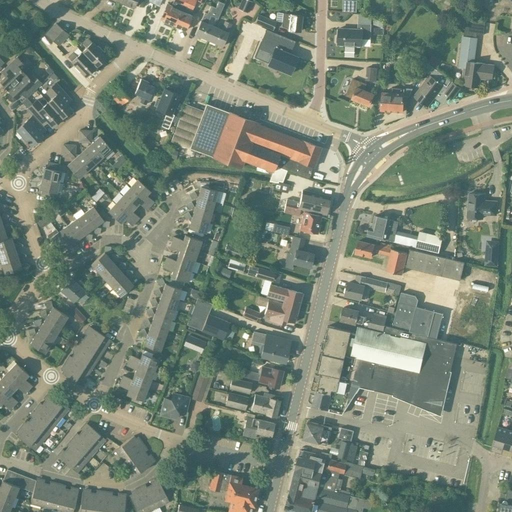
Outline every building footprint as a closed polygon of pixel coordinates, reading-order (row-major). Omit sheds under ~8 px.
[(166,13),(163,20),(164,21),(163,24),(171,27),(172,24),(175,25),(185,0),(174,0),(173,2),(179,4),(177,8),(167,4),(164,12),(166,13)] [(185,0),(175,25),(176,26),(176,27),(178,28),(180,27),(185,30),(189,22),(191,23),(193,19),(191,18),(192,15),(185,12),(187,8),(192,10),(196,1),(203,4),(204,0),(185,0)] [(252,2),(246,0),(242,0),(238,9),(247,13),(252,2)] [(343,0),(343,11),(354,12),(354,0),(343,0)] [(208,40),(214,26),(207,23),(211,15),(204,12),(194,34),(208,40)] [(289,30),(300,31),(302,15),(284,13),(282,27),(289,28),(289,30)] [(259,15),(255,23),(273,31),(277,22),(259,15)] [(485,24),(478,23),(469,18),(463,34),(462,37),(458,67),(466,68),(464,84),(479,86),(480,78),(492,80),(495,65),(475,62),(476,50),(475,50),(477,34),(483,35),(485,24)] [(221,29),(214,26),(208,40),(223,46),(232,24),(225,21),(221,29)] [(353,46),(355,45),(362,46),(362,39),(370,39),(371,24),(358,23),(358,29),(339,28),(338,36),(337,37),(336,42),(338,43),(338,44),(345,45),(346,46),(353,46)] [(53,40),(62,29),(56,24),(46,34),(53,40)] [(68,34),(62,29),(53,40),(59,45),(68,34)] [(46,34),(42,37),(52,49),(56,46),(46,34)] [(255,57),(268,63),(267,64),(290,73),(297,56),(283,50),(286,44),(290,46),(293,40),(280,35),(278,40),(279,41),(277,48),(275,47),(272,54),(258,48),(255,57)] [(82,51),(96,66),(106,57),(92,42),(88,38),(83,42),(87,46),(82,51)] [(96,66),(82,51),(77,56),(73,52),(68,57),(72,61),(86,76),(96,66)] [(429,63),(436,69),(442,61),(433,55),(428,62),(428,63),(429,63)] [(8,90),(25,74),(21,70),(25,66),(16,57),(5,68),(9,73),(0,81),(8,90)] [(461,87),(436,69),(429,63),(424,70),(430,74),(414,96),(428,106),(431,103),(434,100),(433,100),(435,97),(439,101),(442,96),(446,99),(449,95),(453,98),(461,87)] [(53,79),(56,76),(49,66),(45,69),(53,79)] [(377,67),(367,66),(366,80),(375,81),(377,67)] [(25,74),(8,90),(17,98),(26,90),(30,94),(41,83),(37,79),(33,82),(25,74)] [(148,98),(149,99),(154,87),(148,84),(149,82),(141,78),(135,93),(143,96),(140,102),(146,104),(148,98)] [(352,98),(370,105),(374,94),(363,89),(366,84),(359,81),(352,98)] [(52,98),(48,102),(62,118),(71,109),(63,100),(67,96),(56,83),(46,91),(52,98)] [(134,94),(125,84),(111,96),(112,96),(120,105),(119,106),(120,106),(134,94)] [(173,91),(174,88),(167,86),(166,88),(165,88),(160,99),(157,98),(154,105),(157,106),(156,108),(167,112),(161,126),(168,129),(174,114),(171,113),(174,108),(176,103),(179,94),(173,91)] [(380,110),(403,112),(405,88),(393,87),(392,93),(382,92),(380,110)] [(27,108),(34,115),(39,121),(43,117),(52,127),(62,118),(48,102),(43,106),(37,100),(27,108)] [(275,165),(288,170),(309,178),(321,147),(303,140),(302,141),(258,125),(259,123),(206,103),(189,148),(242,167),(244,160),(273,171),(275,165)] [(39,121),(34,115),(28,120),(17,130),(31,145),(42,135),(37,130),(42,125),(39,121)] [(92,131),(86,130),(85,142),(88,143),(91,143),(103,156),(111,149),(100,136),(95,140),(91,140),(92,131)] [(83,150),(95,163),(103,156),(91,143),(88,143),(88,147),(83,150)] [(75,145),(69,145),(69,157),(72,157),(75,157),(87,170),(95,163),(83,150),(79,154),(75,154),(75,145)] [(175,158),(178,152),(166,147),(163,154),(175,158)] [(79,178),(87,170),(75,157),(72,157),(72,161),(67,165),(79,178)] [(60,165),(58,164),(47,162),(46,168),(44,167),(41,169),(43,173),(42,178),(59,182),(61,173),(66,174),(67,166),(60,165)] [(283,182),(288,170),(275,165),(273,171),(269,181),(279,183),(279,181),(283,182)] [(59,182),(42,178),(41,184),(37,186),(39,189),(41,189),(40,195),(53,198),(54,192),(56,193),(59,182)] [(130,187),(150,206),(154,202),(146,195),(150,191),(137,179),(130,187)] [(198,197),(214,201),(219,203),(222,192),(200,186),(197,181),(192,184),(195,189),(197,188),(199,191),(198,197)] [(147,210),(150,206),(130,187),(123,195),(135,207),(139,203),(147,210)] [(284,211),(299,215),(301,208),(326,215),(330,197),(303,190),(300,201),(287,198),(284,211)] [(195,207),(211,212),(214,201),(198,197),(197,197),(194,191),(189,194),(192,199),(194,198),(196,202),(195,207)] [(483,214),(496,215),(497,202),(484,201),(484,195),(469,193),(467,217),(482,218),(483,214)] [(132,211),(135,207),(123,195),(115,203),(136,222),(139,218),(132,211)] [(192,217),(208,222),(211,212),(195,207),(194,207),(191,202),(186,205),(189,210),(191,208),(193,212),(192,217)] [(132,226),(136,222),(115,203),(108,211),(121,223),(124,219),(132,226)] [(57,209),(59,214),(68,210),(66,205),(57,209)] [(84,213),(94,227),(99,223),(103,224),(103,227),(109,227),(109,221),(104,220),(93,206),(84,213)] [(0,217),(0,229),(3,228),(2,223),(3,219),(6,220),(8,215),(3,212),(0,218),(0,217)] [(208,222),(192,217),(191,217),(188,212),(183,215),(186,220),(188,219),(190,222),(189,228),(205,233),(208,222)] [(300,230),(317,234),(321,216),(304,212),(300,230)] [(76,219),(86,233),(90,230),(94,230),(94,233),(100,234),(101,228),(95,227),(94,227),(84,213),(76,219)] [(367,235),(393,241),(398,222),(390,220),(390,219),(375,215),(373,223),(371,222),(370,227),(369,227),(367,235)] [(42,228),(50,222),(46,217),(38,223),(42,228)] [(67,226),(77,239),(82,236),(86,237),(85,239),(91,240),(92,234),(86,233),(76,219),(67,226)] [(0,240),(7,238),(5,233),(7,229),(9,231),(12,225),(6,223),(4,228),(3,228),(0,229),(0,240)] [(287,234),(288,227),(273,224),(272,231),(287,234)] [(58,232),(68,246),(73,242),(77,243),(76,246),(82,247),(83,241),(77,240),(77,239),(67,226),(58,232)] [(69,246),(68,246),(58,232),(56,229),(47,235),(59,252),(64,249),(68,249),(68,252),(74,253),(75,247),(69,246)] [(439,253),(439,252),(443,237),(420,231),(416,247),(439,253)] [(173,237),(172,242),(198,251),(201,240),(185,235),(183,240),(173,237)] [(293,236),(288,253),(287,253),(284,267),(290,269),(292,262),(310,267),(313,253),(301,250),(301,247),(302,247),(304,239),(293,236)] [(0,240),(0,252),(14,247),(15,247),(20,250),(23,245),(17,242),(16,244),(13,243),(11,237),(7,238),(0,240)] [(407,252),(391,248),(391,245),(381,242),(380,245),(359,240),(356,253),(371,256),(373,251),(390,255),(386,270),(402,274),(407,252)] [(180,250),(178,255),(194,261),(198,251),(172,242),(170,247),(180,250)] [(242,250),(227,244),(224,252),(239,257),(242,250)] [(98,272),(111,261),(107,256),(108,252),(111,252),(111,246),(105,246),(104,252),(91,264),(98,272)] [(14,247),(0,252),(0,259),(1,263),(18,258),(23,260),(26,255),(21,252),(20,255),(16,253),(14,247)] [(406,267),(460,280),(465,262),(410,249),(406,267)] [(497,251),(487,250),(486,263),(495,264),(497,251)] [(111,261),(98,272),(106,280),(118,269),(115,264),(115,260),(118,260),(118,254),(112,254),(112,260),(111,261)] [(165,262),(191,271),(194,261),(178,255),(176,260),(167,257),(165,262)] [(18,258),(1,263),(5,274),(22,268),(27,271),(30,265),(24,262),(23,265),(19,263),(18,258)] [(227,267),(243,270),(245,262),(229,259),(227,267)] [(118,269),(106,280),(113,288),(126,277),(122,272),(122,268),(125,269),(125,263),(119,262),(119,268),(118,269)] [(187,282),(191,271),(165,262),(163,267),(173,271),(171,276),(187,282)] [(281,274),(250,265),(247,275),(278,284),(281,274)] [(228,275),(230,270),(221,267),(219,272),(228,275)] [(126,277),(113,288),(120,296),(133,285),(129,280),(129,276),(132,277),(132,271),(126,270),(126,276),(126,277)] [(364,286),(366,277),(357,275),(355,284),(348,282),(345,294),(361,298),(361,297),(365,298),(368,287),(364,286)] [(364,286),(368,287),(386,292),(388,282),(366,277),(364,286)] [(60,290),(73,302),(84,290),(71,278),(60,290)] [(162,294),(178,300),(182,289),(165,283),(162,278),(157,281),(159,286),(162,285),(164,288),(162,294)] [(268,295),(283,299),(284,298),(299,303),(302,293),(271,284),(268,295)] [(178,300),(162,294),(161,294),(159,288),(153,291),(156,296),(158,295),(160,298),(158,304),(174,310),(178,300)] [(393,326),(436,337),(441,318),(442,313),(417,306),(418,299),(416,299),(417,296),(402,292),(393,326)] [(187,324),(201,329),(223,338),(230,322),(209,313),(213,304),(198,297),(194,306),(190,315),(187,324)] [(174,310),(158,304),(155,298),(149,301),(152,306),(155,305),(156,309),(154,314),(171,320),(174,310)] [(284,298),(283,299),(282,304),(268,300),(264,314),(270,316),(269,320),(284,324),(286,320),(294,322),(299,303),(284,298)] [(47,316),(62,325),(68,316),(52,306),(51,301),(45,302),(46,308),(49,307),(50,311),(47,316)] [(78,321),(84,316),(76,306),(70,311),(78,321)] [(259,312),(246,307),(242,316),(256,321),(259,312)] [(342,312),(341,313),(340,317),(341,318),(340,319),(355,323),(356,321),(361,322),(363,315),(357,314),(358,310),(344,307),(342,312)] [(171,320),(154,314),(151,308),(146,311),(148,317),(151,315),(153,319),(151,324),(167,330),(171,320)] [(62,325),(47,316),(45,310),(39,311),(41,317),(44,317),(44,320),(41,325),(56,334),(62,325)] [(370,319),(367,328),(383,332),(385,326),(387,315),(374,312),(371,320),(370,319)] [(56,334),(41,325),(40,319),(34,320),(35,326),(38,326),(39,329),(36,334),(50,343),(56,334)] [(167,330),(151,324),(150,324),(148,319),(142,321),(145,327),(147,325),(149,329),(147,334),(163,340),(167,330)] [(383,332),(367,328),(358,326),(356,333),(350,332),(351,330),(329,325),(326,336),(327,337),(327,339),(325,339),(323,350),(324,350),(324,351),(337,354),(337,353),(376,362),(369,389),(423,402),(433,402),(444,402),(457,349),(447,347),(448,342),(462,345),(385,326),(383,332)] [(85,336),(104,349),(110,340),(88,326),(84,333),(86,334),(85,336)] [(50,343),(36,334),(35,334),(34,328),(28,330),(29,336),(32,335),(33,339),(30,344),(45,353),(50,343)] [(225,335),(230,338),(234,331),(229,328),(225,335)] [(163,340),(147,334),(144,329),(139,331),(141,337),(144,336),(146,339),(143,345),(160,351),(163,340)] [(249,340),(262,343),(259,355),(284,362),(290,339),(265,333),(251,330),(249,340)] [(205,341),(187,334),(182,345),(201,352),(205,341)] [(104,349),(85,336),(83,339),(81,337),(77,344),(99,358),(104,349)] [(99,358),(77,344),(72,351),(75,352),(73,355),(93,367),(99,358)] [(320,372),(319,380),(349,388),(350,384),(369,389),(376,362),(337,353),(337,354),(324,351),(323,353),(322,353),(320,361),(321,362),(321,363),(320,362),(317,371),(320,372)] [(128,360),(154,370),(158,360),(142,354),(140,359),(130,355),(128,360)] [(93,367),(73,355),(72,357),(69,355),(65,362),(87,376),(93,367)] [(150,380),(154,370),(128,360),(127,365),(136,369),(134,374),(150,380)] [(87,376),(65,362),(61,369),(63,370),(61,373),(81,386),(87,376)] [(8,371),(28,389),(32,386),(25,379),(28,374),(16,363),(8,371)] [(192,392),(204,395),(212,366),(200,363),(192,392)] [(260,374),(259,382),(278,387),(282,370),(263,365),(260,367),(259,372),(260,374)] [(25,393),(28,389),(8,371),(1,379),(14,390),(17,386),(25,393)] [(123,375),(121,380),(146,390),(150,380),(134,374),(132,379),(123,375)] [(0,379),(0,392),(14,405),(17,401),(10,394),(14,390),(1,379),(0,379)] [(229,389),(248,394),(251,384),(231,379),(229,389)] [(146,390),(121,380),(119,385),(128,389),(126,394),(142,400),(146,390)] [(343,414),(349,388),(319,380),(317,386),(318,386),(318,390),(317,390),(313,405),(328,409),(328,408),(332,409),(332,411),(343,414)] [(10,409),(14,405),(0,392),(0,404),(2,402),(10,409)] [(178,411),(185,413),(189,397),(172,393),(171,399),(165,398),(161,414),(176,418),(178,411)] [(224,406),(244,411),(247,398),(228,393),(224,406)] [(46,400),(44,402),(62,417),(69,408),(51,394),(49,396),(47,394),(43,398),(46,400)] [(250,410),(275,416),(279,400),(254,394),(250,410)] [(35,409),(55,425),(62,417),(44,402),(42,404),(40,402),(35,409)] [(55,425),(35,409),(30,415),(32,417),(30,419),(49,434),(55,425)] [(256,432),(271,435),(274,422),(247,416),(242,434),(255,437),(256,432)] [(49,434),(30,419),(29,421),(26,419),(21,426),(42,442),(49,434)] [(307,422),(303,440),(327,446),(332,428),(307,422)] [(83,430),(81,433),(98,448),(106,439),(88,424),(86,426),(84,424),(80,428),(83,430)] [(42,442),(21,426),(16,432),(19,434),(17,436),(35,451),(42,442)] [(503,447),(508,430),(498,427),(492,444),(503,447)] [(354,443),(348,442),(348,441),(351,441),(354,431),(341,428),(339,437),(343,438),(338,456),(350,459),(351,452),(356,453),(358,446),(353,445),(354,443)] [(511,430),(508,430),(503,447),(511,449),(511,430)] [(71,439),(91,456),(98,448),(81,433),(79,435),(77,433),(71,439)] [(121,458),(143,443),(138,436),(135,438),(134,436),(115,449),(121,458)] [(84,464),(91,456),(71,439),(66,445),(68,447),(67,449),(84,464)] [(128,467),(146,454),(145,451),(147,449),(143,443),(121,458),(128,467)] [(84,464),(67,449),(65,451),(62,449),(57,455),(77,472),(84,464)] [(300,450),(289,493),(347,507),(350,495),(339,492),(340,489),(335,488),(338,478),(330,476),(331,469),(361,477),(364,466),(347,461),(346,463),(331,459),(331,460),(325,459),(326,456),(300,450)] [(148,456),(146,454),(128,467),(134,476),(153,463),(151,460),(154,458),(150,454),(148,456)] [(366,460),(360,458),(358,464),(364,466),(366,460)] [(3,480),(8,482),(12,471),(7,469),(3,480)] [(258,488),(241,483),(242,477),(214,470),(209,489),(219,491),(220,489),(227,490),(225,498),(232,500),(229,511),(230,511),(237,511),(237,510),(244,511),(250,511),(253,505),(254,505),(258,488)] [(12,471),(8,482),(12,484),(17,473),(12,471)] [(22,475),(17,473),(12,484),(17,486),(22,475)] [(17,486),(19,487),(22,488),(26,477),(22,475),(17,486)] [(22,488),(27,490),(31,478),(26,477),(22,488)] [(27,490),(33,492),(36,480),(31,478),(27,490)] [(41,506),(46,484),(44,483),(45,480),(37,478),(36,480),(33,492),(30,503),(41,506)] [(151,485),(149,486),(159,507),(169,502),(158,478),(150,482),(151,485)] [(17,486),(12,484),(8,482),(3,480),(0,486),(0,485),(0,491),(14,497),(19,487),(17,486)] [(49,484),(46,484),(41,506),(51,509),(58,483),(50,481),(49,484)] [(61,511),(67,489),(65,488),(65,485),(58,483),(51,509),(61,511)] [(138,488),(149,511),(159,507),(149,486),(146,487),(145,484),(138,488)] [(70,490),(67,489),(61,511),(63,511),(72,511),(79,489),(71,487),(70,490)] [(90,511),(93,493),(90,492),(91,489),(83,488),(79,511),(90,511)] [(137,511),(148,511),(149,511),(138,488),(128,493),(137,511)] [(500,502),(498,511),(511,511),(511,490),(507,489),(506,494),(502,494),(500,502)] [(96,493),(93,493),(90,511),(101,511),(104,491),(96,490),(96,493)] [(0,502),(10,507),(14,497),(0,491),(0,502)] [(104,491),(101,511),(112,511),(115,496),(112,495),(112,492),(104,491)] [(117,496),(115,496),(112,511),(123,511),(126,494),(118,493),(117,496)] [(347,507),(289,493),(286,502),(287,502),(286,507),(305,511),(355,511),(357,511),(362,511),(364,507),(371,509),(373,501),(350,495),(347,507)] [(0,511),(8,511),(10,507),(0,502),(0,511)]
